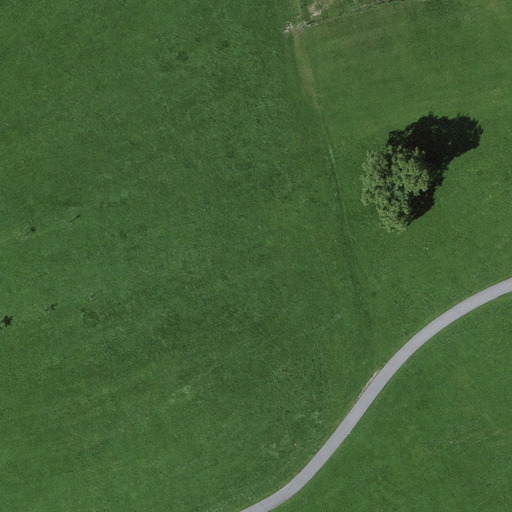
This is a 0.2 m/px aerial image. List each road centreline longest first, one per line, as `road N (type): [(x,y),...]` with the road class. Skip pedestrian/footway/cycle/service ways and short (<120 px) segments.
road 1 (track): [(380,386),(338,157),(300,52),(294,0)]
road 2 (track): [(511,290),(434,329),(309,477),(258,511)]
